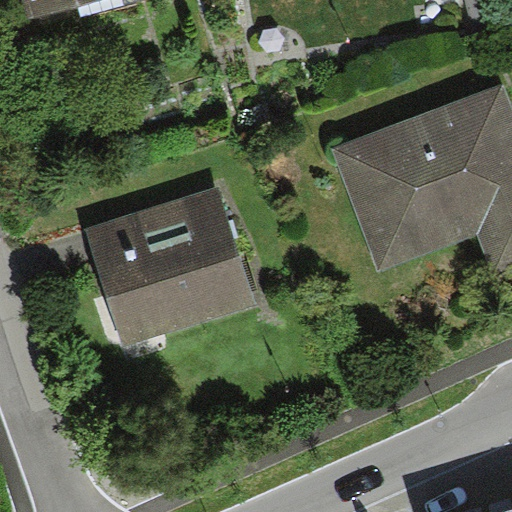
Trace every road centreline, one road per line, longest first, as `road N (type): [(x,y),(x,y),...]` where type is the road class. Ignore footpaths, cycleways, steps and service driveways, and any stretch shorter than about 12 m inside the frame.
road 1 (residential): [(256,511),(511,391)]
road 2 (residential): [(47,511),(0,347)]
